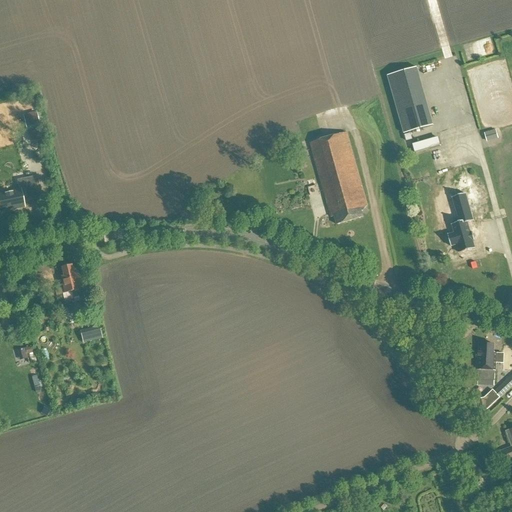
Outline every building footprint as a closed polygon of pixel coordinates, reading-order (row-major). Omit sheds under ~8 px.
[(434,126),(417,68),(387,77),(404,135),(434,126)] [(37,112),(23,116),(26,127),(40,123),(37,112)] [(41,128),(29,131),(32,141),(43,139),(41,128)] [(497,129),(485,133),(488,142),(500,139),(497,129)] [(362,213),(367,206),(347,133),(310,144),(330,214),(334,213),(337,226),(363,218),(362,213)] [(19,189),(0,193),(0,213),(25,209),(24,203),(41,199),(36,177),(17,181),(19,189)] [(452,228),(444,230),(449,244),(451,243),(456,242),(459,254),(473,250),(470,238),(471,238),(472,238),(470,228),(469,228),(469,229),(468,229),(465,219),(471,218),(464,193),(452,197),(457,217),(450,219),(452,228)] [(64,294),(80,290),(76,273),(73,274),(71,266),(61,269),(64,279),(61,280),(64,294)] [(81,316),(96,312),(93,302),(78,306),(81,316)] [(494,387),(495,382),(495,372),(496,372),(496,364),(503,364),(504,355),(497,354),(494,354),(495,346),(479,345),(478,371),(478,381),(478,386),(494,387)] [(491,413),(504,400),(501,397),(511,386),(511,375),(486,400),(485,398),(478,400),(480,411),(487,410),(491,413)] [(511,448),(497,454),(501,465),(511,461),(511,429),(506,432),(511,448)]
